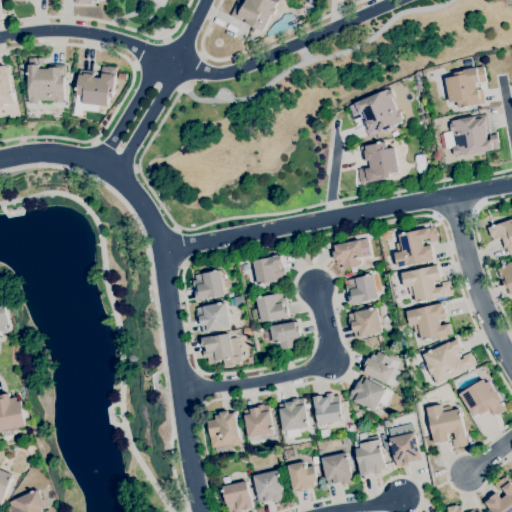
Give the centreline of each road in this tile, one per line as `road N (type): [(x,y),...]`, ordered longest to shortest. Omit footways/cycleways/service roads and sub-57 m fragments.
road 1 (residential): [(511,187),(167,249)]
road 2 (residential): [(205,511),(179,398),(167,249)]
road 3 (residential): [(174,63),(221,78),(403,0)]
road 4 (residential): [(179,398),(323,368),(331,346),(320,292)]
road 5 (residential): [(167,249),(143,204),(105,164),(53,156),(0,164)]
road 6 (residential): [(105,164),(174,63),(204,0)]
road 7 (residential): [(0,36),(86,30),(174,63)]
road 8 (residential): [(453,195),(482,292),(511,353)]
